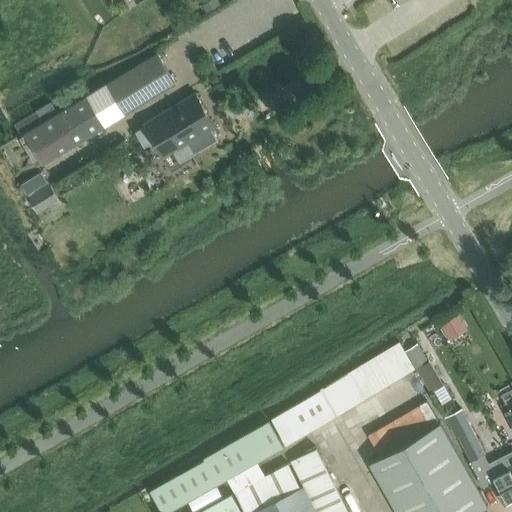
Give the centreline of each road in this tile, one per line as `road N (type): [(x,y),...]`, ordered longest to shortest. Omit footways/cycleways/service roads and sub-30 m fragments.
road 1 (unclassified): [(511,320),(320,0)]
road 2 (unknown): [(367,511),(330,437),(333,423),(402,369)]
